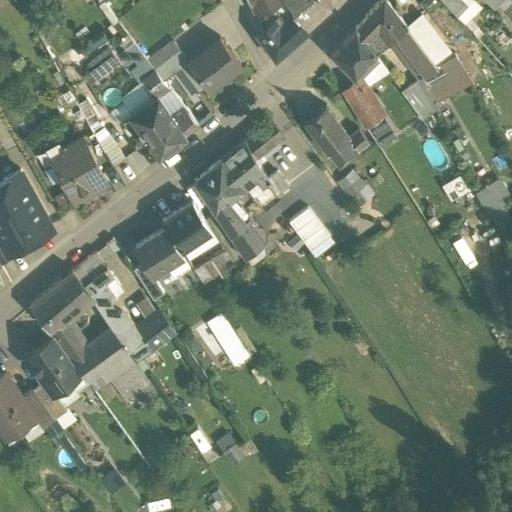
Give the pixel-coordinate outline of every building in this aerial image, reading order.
[(275,0),(251,0),(257,11),(268,5),(275,0)] [(331,3),(328,0),(288,0),(293,8),(292,10),(306,26),(331,3)] [(387,0),(377,0),(355,24),(365,39),(375,28),(385,40),(392,35),(394,34),(406,23),(387,0)] [(268,5),(257,11),(265,24),(274,16),(268,5)] [(279,21),(274,16),(265,24),(258,31),(276,55),(307,28),(306,26),(292,10),(279,21)] [(437,62),(406,23),(394,34),(397,39),(424,71),(424,72),(437,62)] [(365,39),(355,24),(330,50),(354,75),(376,53),(365,39)] [(187,57),(179,63),(180,63),(198,88),(205,82),(207,84),(239,60),(218,33),(187,57)] [(171,37),(147,55),(155,66),(179,47),(171,37)] [(179,47),(155,66),(163,76),(180,63),(179,63),(187,57),(179,47)] [(437,62),(424,72),(424,71),(420,73),(428,84),(462,64),(454,52),(437,62)] [(155,66),(143,76),(150,86),(151,85),(156,92),(168,83),(163,76),(155,66)] [(428,84),(420,73),(400,88),(423,118),(442,102),(428,84)] [(381,115),(354,75),(342,87),(366,125),(381,115)] [(156,92),(131,111),(158,151),(184,131),(197,121),(188,107),(174,118),(156,92)] [(203,95),(188,107),(197,121),(213,108),(203,95)] [(347,132),(324,102),(302,119),(326,150),(327,149),(337,161),(367,139),(356,124),(347,132)] [(381,115),(366,125),(379,145),(397,133),(384,113),(381,115)] [(271,115),(244,137),(253,152),(281,130),(271,115)] [(106,179),(81,134),(61,145),(66,153),(52,160),(73,197),(106,179)] [(244,137),(220,156),(242,183),(254,173),(262,167),(253,152),(244,137)] [(220,156),(193,178),(212,206),(227,194),(242,183),(220,156)] [(262,167),(254,173),(261,185),(266,180),(269,178),(262,167)] [(358,167),(344,174),(357,200),(371,193),(358,167)] [(51,224),(20,168),(0,179),(0,237),(6,249),(9,248),(24,240),(35,233),(51,224)] [(476,188),(499,223),(511,214),(511,212),(500,195),(510,189),(499,173),(476,188)] [(275,192),(266,180),(261,185),(250,193),(260,204),(275,192)] [(227,194),(212,206),(243,252),(265,234),(246,211),(243,214),(227,194)] [(191,196),(160,215),(177,242),(207,223),(191,196)] [(289,219),(296,228),(314,214),(307,205),(289,219)] [(296,228),(303,237),(321,224),(314,214),(296,228)] [(164,222),(133,243),(143,258),(151,270),(181,249),(164,222)] [(303,237),(310,247),(329,233),(321,224),(303,237)] [(210,227),(201,234),(206,242),(207,242),(216,236),(210,227)] [(35,233),(24,240),(26,245),(38,238),(35,233)] [(329,233),(310,247),(316,253),(334,240),(329,233)] [(216,236),(207,242),(213,252),(222,246),(216,236)] [(6,249),(0,237),(0,261),(0,262),(12,255),(9,248),(6,249)] [(206,242),(185,256),(192,266),(197,262),(213,252),(207,242),(206,242)] [(121,285),(95,248),(72,266),(89,292),(97,303),(107,295),(121,285)] [(151,270),(143,258),(133,266),(152,295),(163,289),(151,270)] [(205,273),(197,262),(192,266),(199,277),(205,273)] [(89,292),(72,266),(30,301),(48,326),(61,316),(89,292)] [(107,295),(97,303),(111,325),(119,338),(130,330),(107,295)] [(223,366),(257,348),(243,321),(233,326),(224,308),(199,322),(223,366)] [(130,330),(119,338),(126,347),(132,357),(172,329),(159,310),(130,330)] [(84,345),(61,316),(48,326),(52,332),(69,355),(84,345)] [(119,338),(111,325),(84,345),(69,355),(79,368),(86,377),(126,347),(119,338)] [(69,355),(52,332),(24,351),(41,377),(50,388),(52,386),(79,368),(69,355)] [(19,392),(3,369),(0,370),(0,429),(2,433),(33,411),(19,392)] [(50,388),(41,377),(32,383),(53,413),(65,404),(52,386),(50,388)] [(53,413),(32,383),(19,392),(33,411),(40,422),(53,413)] [(218,435),(227,462),(244,456),(235,430),(218,435)] [(110,489),(126,480),(117,464),(101,473),(110,489)]
